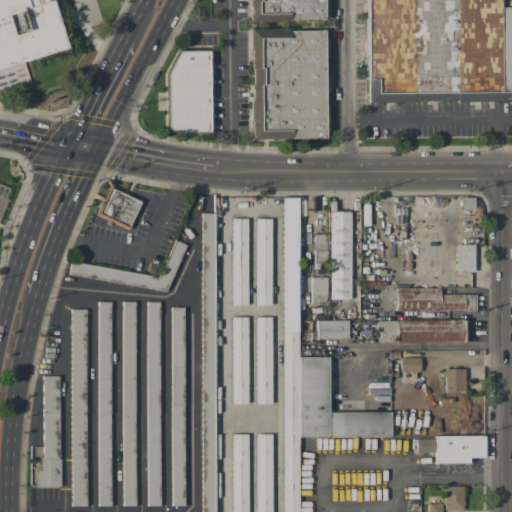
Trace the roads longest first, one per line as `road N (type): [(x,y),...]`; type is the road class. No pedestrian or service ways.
road 1 (tertiary): [(502,511),(502,172)]
road 2 (tertiary): [(502,172),(211,172)]
road 3 (primary): [(11,511),(15,428),(41,294)]
road 4 (primary): [(71,148),(23,262),(0,345)]
road 5 (primary): [(97,153),(179,0)]
road 6 (primary): [(41,294),(97,153)]
road 7 (primary): [(128,40),(71,148)]
